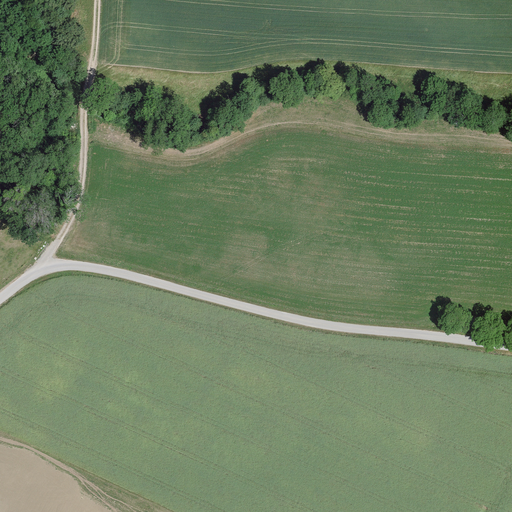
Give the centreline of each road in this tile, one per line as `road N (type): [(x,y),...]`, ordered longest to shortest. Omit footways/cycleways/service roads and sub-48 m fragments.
road 1 (unclassified): [(511,346),(329,325),(83,266),(49,267),(0,299)]
road 2 (track): [(42,270),(81,187),(97,0)]
